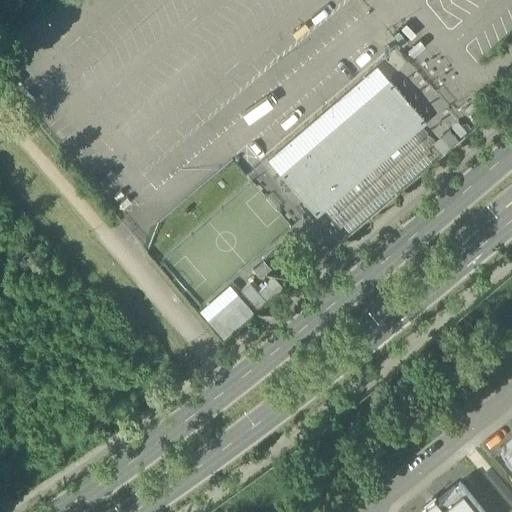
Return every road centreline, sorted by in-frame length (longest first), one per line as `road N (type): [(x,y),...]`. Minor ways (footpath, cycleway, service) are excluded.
road 1 (primary): [(511,154),(228,390),(57,511)]
road 2 (primary): [(138,511),(301,393),(511,217)]
road 3 (residential): [(511,400),(380,511)]
